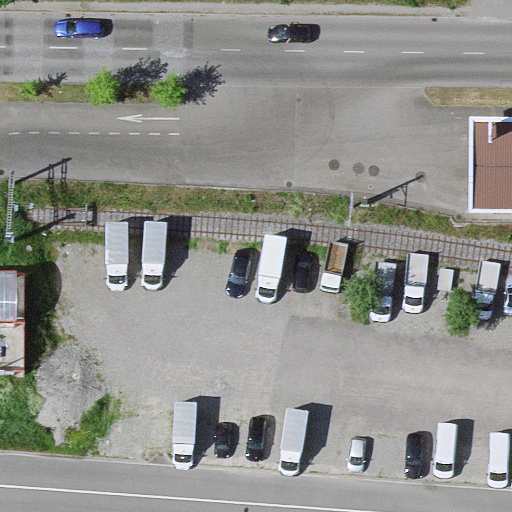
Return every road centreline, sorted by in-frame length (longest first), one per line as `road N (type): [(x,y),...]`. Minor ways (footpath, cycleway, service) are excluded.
road 1 (tertiary): [(0,51),(511,56)]
road 2 (unknown): [(511,370),(335,337),(71,326)]
road 3 (unclassified): [(0,477),(390,511)]
